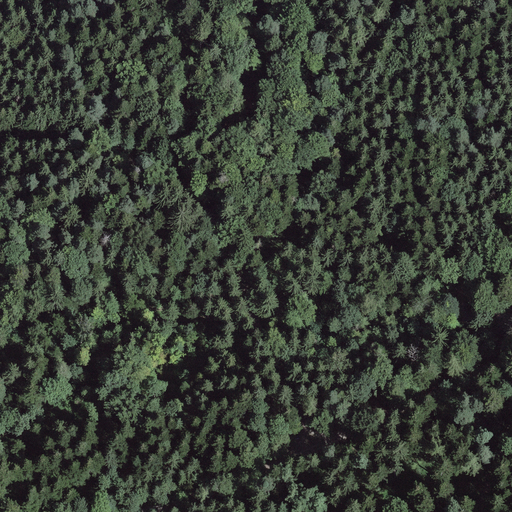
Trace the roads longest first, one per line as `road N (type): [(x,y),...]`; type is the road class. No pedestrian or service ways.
road 1 (track): [(317,446),(213,229),(182,188),(108,155),(0,147)]
road 2 (track): [(511,355),(248,478),(135,511)]
